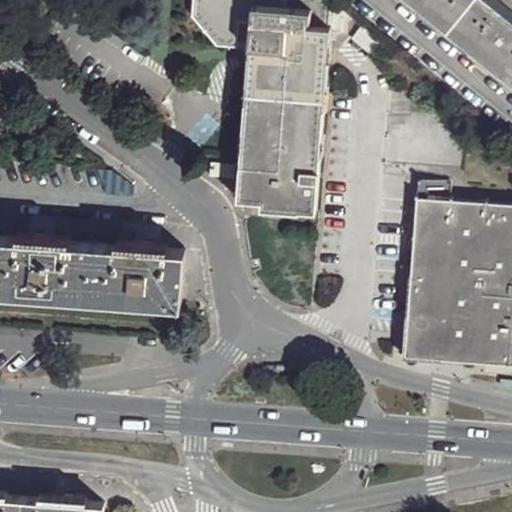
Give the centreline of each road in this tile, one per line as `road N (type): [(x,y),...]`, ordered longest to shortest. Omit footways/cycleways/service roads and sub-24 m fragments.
road 1 (residential): [(0,54),(218,215),(235,297),(260,332)]
road 2 (residential): [(0,456),(211,477)]
road 3 (residential): [(316,505),(511,469)]
road 4 (unknown): [(193,192),(0,184)]
road 5 (residential): [(220,355),(75,386),(35,405)]
road 6 (secondary): [(371,427),(191,417)]
road 7 (residential): [(511,108),(377,0)]
road 8 (residential): [(511,408),(354,367)]
road 9 (secondary): [(191,417),(35,405)]
road 10 (secondary): [(511,442),(371,427)]
